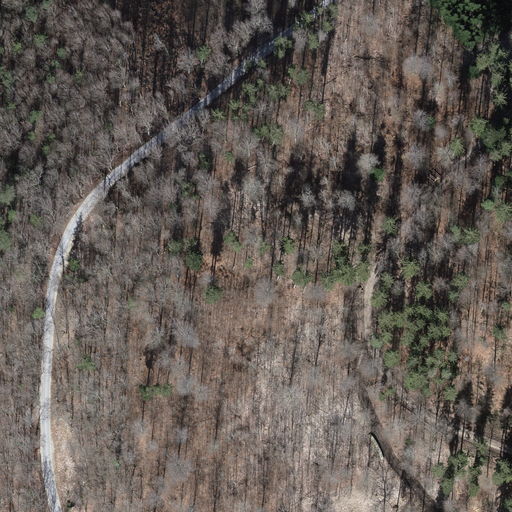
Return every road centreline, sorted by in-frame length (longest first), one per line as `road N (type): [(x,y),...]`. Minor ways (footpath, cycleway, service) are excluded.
road 1 (tertiary): [(324,0),(114,178),(72,231),(56,271),(51,320),(47,427),(61,511)]
road 2 (track): [(511,112),(389,252),(367,317),(379,360),(410,399),(429,415),(511,449)]
